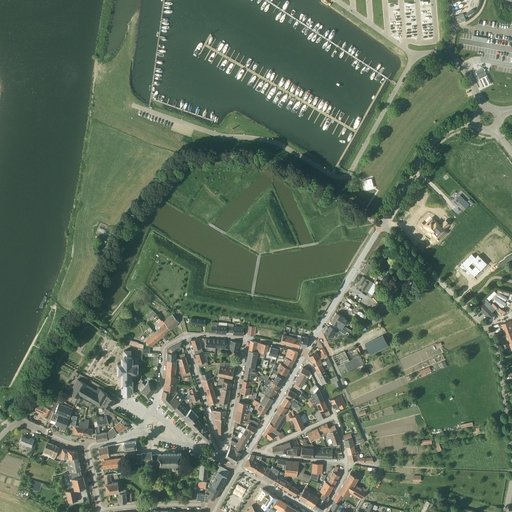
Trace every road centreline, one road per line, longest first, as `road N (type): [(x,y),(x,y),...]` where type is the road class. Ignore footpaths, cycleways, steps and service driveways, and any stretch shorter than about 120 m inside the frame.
road 1 (residential): [(511,450),(493,339),(380,226)]
road 2 (unclassified): [(380,226),(433,140),(474,120)]
road 3 (residential): [(305,351),(380,226)]
